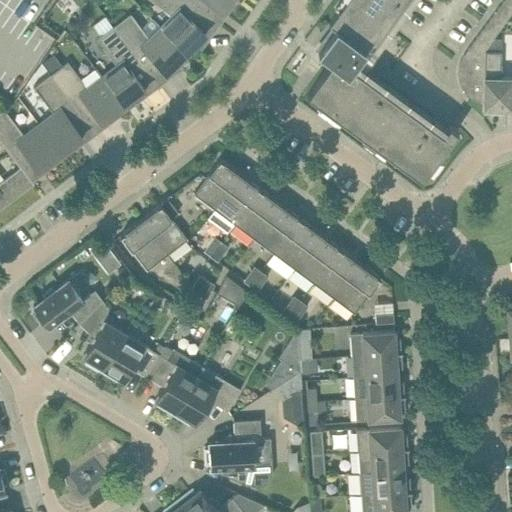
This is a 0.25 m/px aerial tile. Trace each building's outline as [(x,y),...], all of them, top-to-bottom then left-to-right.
[(219,23),(187,0),(151,0),(172,15),(161,26),(186,51),(204,32),(209,37),(219,23)] [(229,0),(187,0),(219,23),(227,10),(223,8),(229,0)] [(324,70),(307,93),(320,103),(317,106),(339,122),(341,118),(364,136),(365,136),(363,139),(384,155),(387,152),(422,178),(429,169),(432,171),(442,158),(438,156),(458,130),(450,124),(450,123),(446,129),(444,133),(394,96),(351,64),(363,49),(368,53),(407,0),(340,0),(335,8),(338,10),(329,23),(335,28),(320,49),(333,58),(324,70)] [(458,65),(458,71),(458,76),(459,81),(461,86),(464,90),(467,94),(471,98),(472,98),(474,99),(475,100),(477,101),(478,102),(479,102),(480,102),(481,103),(482,103),(483,103),(485,49),(493,37),(508,17),(511,12),(511,0),(503,0),(465,51),(462,56),(460,60),(458,65)] [(130,12),(113,25),(158,84),(172,74),(168,70),(186,51),(161,26),(149,38),(130,12)] [(102,75),(123,104),(143,89),(146,93),(158,84),(113,25),(96,38),(116,65),(102,75)] [(501,38),(493,37),(485,49),(483,103),(483,111),(503,112),(503,106),(511,107),(511,89),(511,88),(511,76),(501,76),(501,50),(501,38)] [(67,60),(50,73),(95,132),(107,123),(104,119),(123,104),(96,67),(81,78),(67,60)] [(95,132),(50,73),(33,86),(34,87),(53,112),(39,123),(60,151),(80,137),(82,141),(80,142),(81,143),(95,132)] [(24,134),(4,108),(0,111),(0,137),(11,151),(21,165),(32,180),(46,169),(44,170),(41,166),(60,152),(39,123),(24,134)] [(220,157),(206,177),(194,193),(214,208),(240,173),(220,157)] [(0,208),(34,183),(32,180),(21,165),(0,180),(0,208)] [(260,187),(240,173),(214,208),(234,223),(260,187)] [(280,202),(260,187),(234,223),(254,237),(280,202)] [(178,212),(167,197),(140,218),(167,253),(187,237),(172,217),(178,212)] [(300,217),(280,202),(254,237),(274,252),(300,217)] [(320,232),(300,217),(274,252),(294,267),(320,232)] [(167,253),(140,218),(120,234),(125,240),(118,245),(132,263),(139,258),(147,269),(167,253)] [(340,247),(320,232),(294,267),(314,282),(340,247)] [(204,249),(210,254),(221,240),(214,235),(204,249)] [(228,245),(221,240),(210,254),(217,260),(228,245)] [(360,262),(340,247),(314,282),(334,297),(360,262)] [(380,277),(360,262),(334,297),(354,312),(380,277)] [(243,279),(250,284),(261,270),(254,265),(243,279)] [(268,275),(261,270),(250,284),(257,289),(268,275)] [(199,274),(195,281),(210,290),(214,283),(199,274)] [(247,290),(226,274),(217,292),(238,304),(247,290)] [(69,309),(79,322),(103,299),(95,288),(83,297),(69,278),(33,304),(36,308),(32,311),(42,324),(46,321),(49,325),(69,309)] [(210,290),(195,281),(190,289),(206,298),(210,290)] [(283,309),(290,314),(301,299),(294,294),(283,309)] [(109,307),(103,299),(79,322),(89,331),(85,338),(91,341),(83,353),(89,357),(86,361),(101,370),(124,331),(105,320),(109,307)] [(308,304),(301,299),(290,314),(297,319),(308,304)] [(393,312),(375,313),(376,322),(394,321),(393,312)] [(301,369),(298,327),(277,357),(301,369)] [(312,357),(310,327),(298,328),(300,358),(309,357),(312,357)] [(394,329),(374,330),(350,332),(351,354),(401,351),(400,336),(395,336),(394,329)] [(154,349),(124,331),(101,370),(117,379),(119,375),(124,378),(132,366),(147,375),(166,344),(165,343),(164,346),(158,343),(154,349)] [(166,344),(147,375),(163,384),(155,397),(161,400),(158,404),(173,413),(196,375),(168,357),(173,348),(166,344)] [(402,366),(401,351),(351,354),(353,376),(397,373),(397,366),(402,366)] [(310,371),(309,357),(300,358),(301,370),(301,372),(310,371)] [(241,388),(202,365),(173,413),(189,422),(191,418),(196,421),(204,409),(209,412),(215,402),(228,410),(241,388)] [(299,370),(275,386),(282,399),(300,387),(302,386),(301,379),(301,372),(301,370),(300,370),(299,370)] [(398,379),(397,373),(353,376),(354,397),(404,394),(403,379),(398,379)] [(307,387),(308,400),(316,400),(316,386),(307,387)] [(300,387),(282,399),(283,416),(302,426),(300,387)] [(405,409),(404,394),(354,397),(356,420),(400,417),(400,409),(405,409)] [(317,413),(316,400),(308,400),(308,414),(317,413)] [(260,417),(253,418),(233,419),(234,433),(224,434),(225,440),(209,441),(209,445),(204,446),(205,462),(210,462),(210,466),(227,466),(226,472),(224,472),(224,473),(245,483),(246,482),(245,481),(247,471),(247,464),(271,463),(269,438),(261,438),(260,417)] [(401,432),(401,425),(356,428),(358,450),(407,447),(406,432),(401,432)] [(310,430),(311,453),(323,453),(322,429),(310,430)] [(409,462),(407,447),(358,450),(359,472),(404,469),(403,462),(409,462)] [(325,474),(323,453),(311,453),(313,475),(325,474)] [(0,491),(5,490),(4,486),(9,485),(4,469),(0,469),(0,491)] [(404,475),(404,469),(359,472),(361,493),(410,490),(409,475),(404,475)] [(192,488),(178,498),(188,511),(244,511),(232,496),(221,504),(214,495),(209,499),(200,488),(195,491),(192,488)] [(411,505),(410,490),(361,493),(361,511),(406,511),(406,505),(411,505)] [(188,511),(178,498),(164,509),(166,511),(188,511)]
